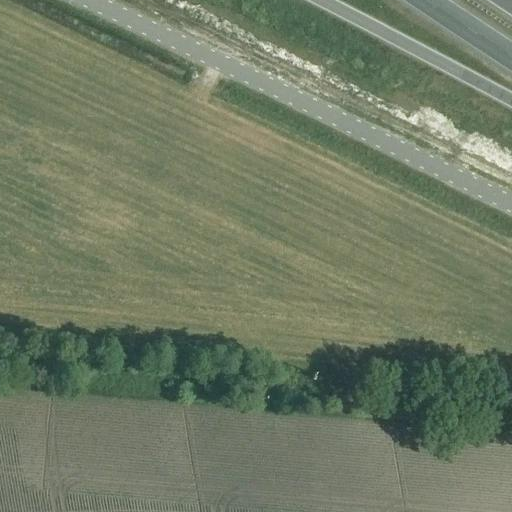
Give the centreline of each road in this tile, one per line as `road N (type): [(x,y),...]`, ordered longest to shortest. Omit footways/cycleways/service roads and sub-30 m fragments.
road 1 (unclassified): [(511,206),(83,0)]
road 2 (trunk): [(320,0),(511,100)]
